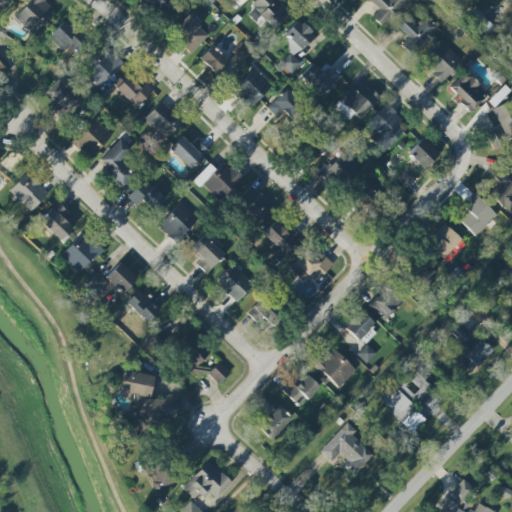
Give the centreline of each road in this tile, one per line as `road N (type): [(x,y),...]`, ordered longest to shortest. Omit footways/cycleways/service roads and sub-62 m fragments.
road 1 (residential): [(97,0),(363,258)]
road 2 (residential): [(9,121),(262,368)]
road 3 (residential): [(262,368),(457,163)]
road 4 (residential): [(317,0),(450,134),(457,163)]
road 5 (residential): [(262,368),(211,427),(304,511)]
road 6 (residential): [(387,511),(511,379)]
